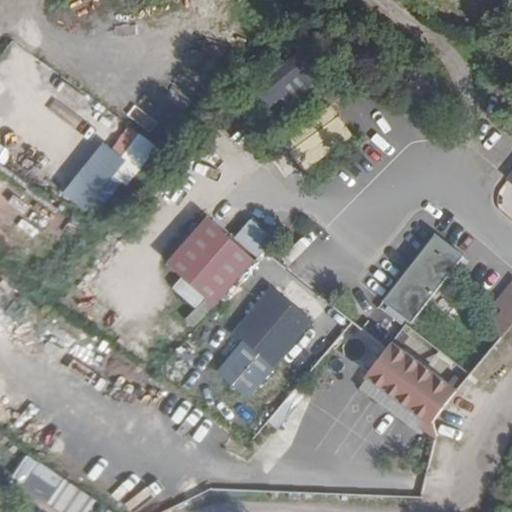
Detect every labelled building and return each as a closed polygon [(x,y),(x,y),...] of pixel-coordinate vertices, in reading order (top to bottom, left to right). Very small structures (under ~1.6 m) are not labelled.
[(253,86),(275,113),(323,74),(301,47),(253,86)] [(280,141),(304,172),(351,134),(327,104),(280,141)] [(136,164),(151,140),(120,121),(105,145),(136,164)] [(210,303),(252,259),(203,212),(161,257),(210,303)] [(232,238),(257,252),(269,231),(243,217),(232,238)] [(431,283),(459,251),(429,228),(377,290),(407,314),(418,302),(422,306),(437,288),(431,283)] [(239,334),(211,372),(246,398),(307,314),(263,282),(230,328),(239,334)] [(511,319),(511,297),(492,321),(494,324),(486,334),(494,341),(511,319)] [(364,367),(428,419),(455,387),(392,335),(364,367)] [(275,425),(304,395),(295,387),(266,417),(275,425)] [(61,477),(44,501),(60,511),(88,511),(96,501),(61,477)]
